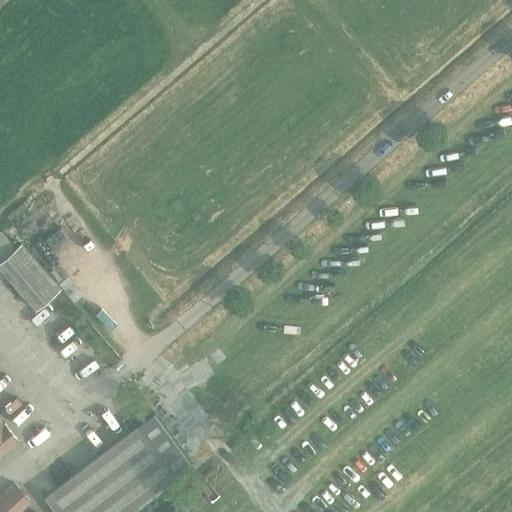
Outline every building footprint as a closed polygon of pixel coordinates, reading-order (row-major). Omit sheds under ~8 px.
[(7,254),(16,246),(3,231),(0,233),(0,253),(3,251),(7,254)] [(63,286),(22,241),(0,261),(0,265),(38,308),(63,286)] [(0,452),(17,439),(5,424),(4,425),(0,420),(0,452)] [(55,511),(129,511),(175,478),(137,425),(43,495),(55,511)] [(0,511),(18,511),(30,501),(15,483),(0,496),(0,511)]
